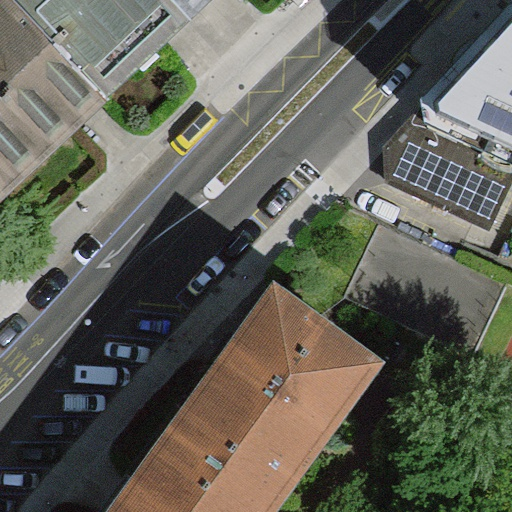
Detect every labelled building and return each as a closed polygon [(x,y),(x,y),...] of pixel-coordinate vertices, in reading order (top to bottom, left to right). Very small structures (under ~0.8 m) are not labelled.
[(165,0),(5,0),(8,2),(12,2),(101,96),(183,18),(165,0)] [(165,0),(183,18),(202,0),(165,0)] [(12,2),(8,2),(0,2),(0,187),(101,96),(12,2)] [(511,16),(427,108),(431,128),(511,166),(511,16)] [(511,166),(431,128),(427,108),(387,149),(389,183),(491,230),(511,186),(511,166)] [(278,297),(191,420),(222,446),(211,461),(264,499),(337,402),(349,410),(378,369),(278,297)] [(254,511),(264,499),(211,461),(222,446),(191,420),(122,511),(254,511)]
